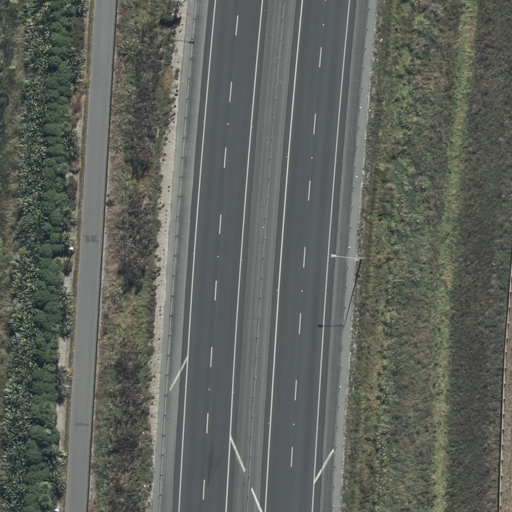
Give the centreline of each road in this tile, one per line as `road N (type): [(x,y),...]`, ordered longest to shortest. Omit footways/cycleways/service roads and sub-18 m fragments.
road 1 (motorway): [(325,0),(288,511)]
road 2 (motorway): [(202,511),(238,0)]
